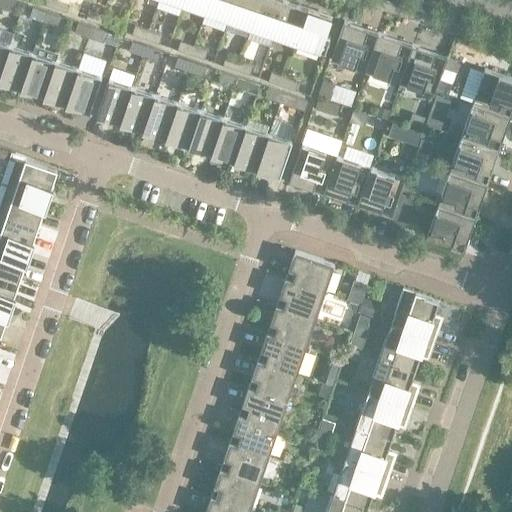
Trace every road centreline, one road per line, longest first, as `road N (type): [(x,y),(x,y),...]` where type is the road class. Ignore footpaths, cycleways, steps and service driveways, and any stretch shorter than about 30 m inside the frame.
road 1 (residential): [(180,511),(275,215)]
road 2 (residential): [(0,438),(93,153)]
road 3 (residential): [(505,293),(275,215)]
road 4 (residential): [(430,511),(505,293)]
road 5 (residential): [(275,215),(93,153)]
